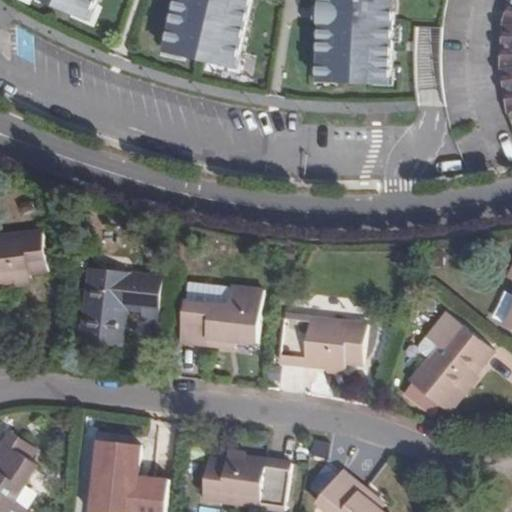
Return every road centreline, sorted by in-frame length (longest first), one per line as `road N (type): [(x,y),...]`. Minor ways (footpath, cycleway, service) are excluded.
road 1 (tertiary): [(511,197),(370,216),(253,211),(173,195),(0,136)]
road 2 (residential): [(490,498),(414,447),(311,418),(47,389),(0,394)]
